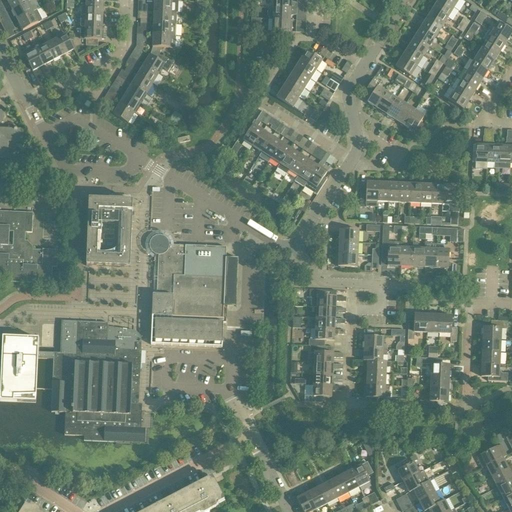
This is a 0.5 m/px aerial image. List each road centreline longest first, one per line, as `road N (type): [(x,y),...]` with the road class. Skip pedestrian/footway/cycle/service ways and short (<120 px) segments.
road 1 (residential): [(353,159),(259,98),(297,36),(317,36)]
road 2 (residential): [(106,511),(250,435)]
road 3 (residential): [(255,231),(139,160)]
